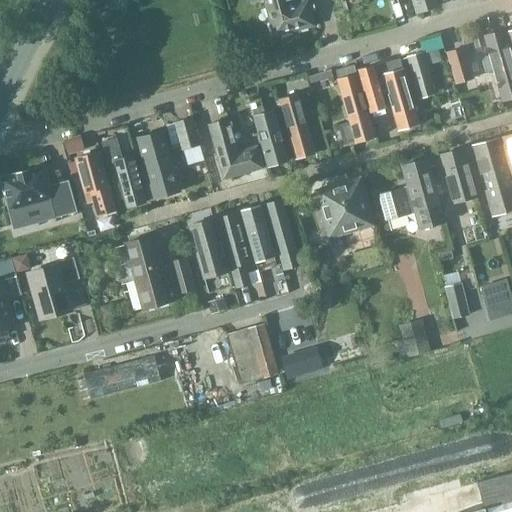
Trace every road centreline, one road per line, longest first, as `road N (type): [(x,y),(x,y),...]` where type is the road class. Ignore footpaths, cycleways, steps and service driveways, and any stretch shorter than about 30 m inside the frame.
road 1 (residential): [(0,134),(67,134),(511,0)]
road 2 (residential): [(0,374),(298,298)]
road 3 (unclassified): [(0,119),(58,0)]
